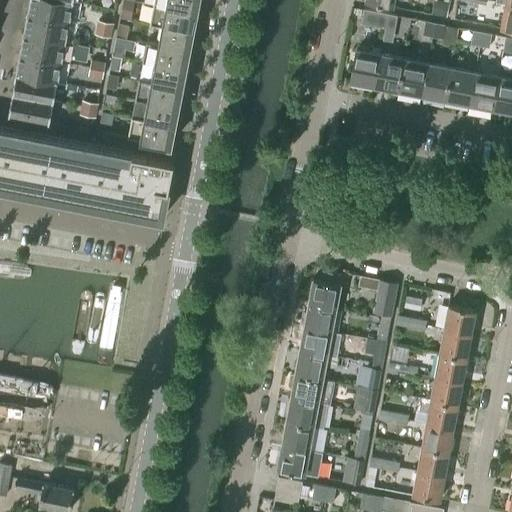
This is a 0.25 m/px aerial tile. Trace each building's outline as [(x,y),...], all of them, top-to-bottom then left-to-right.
[(69,20),(73,0),(70,0),(30,0),(29,12),(69,20)] [(133,0),(131,0),(123,0),(120,18),(130,20),(133,0)] [(196,12),(198,0),(154,0),(154,4),(196,12)] [(511,29),(511,3),(505,3),(500,28),(511,29)] [(192,32),(196,12),(154,4),(150,24),(162,26),(192,32)] [(384,27),(387,13),(364,9),(361,22),(384,27)] [(65,41),(69,20),(29,12),(25,32),(65,41)] [(396,15),(387,13),(384,27),(394,29),(396,15)] [(99,20),(98,27),(112,29),(113,22),(99,20)] [(432,36),(434,22),(427,21),(424,35),(432,36)] [(446,25),(434,22),(432,36),(443,38),(446,25)] [(128,25),(120,23),(117,35),(126,37),(128,25)] [(188,51),(192,32),(162,26),(158,45),(188,51)] [(111,36),(112,29),(98,27),(97,33),(111,36)] [(458,29),(446,27),(444,37),(456,40),(458,29)] [(479,46),(481,31),(473,30),(471,44),(479,46)] [(492,34),(481,31),(479,46),(490,48),(492,34)] [(62,61),(65,41),(25,32),(21,53),(62,61)] [(511,37),(506,36),(503,50),(511,52),(511,37)] [(188,51),(158,45),(146,42),(143,61),(155,63),(185,69),(188,51)] [(124,44),(116,43),(113,55),(121,56),(124,44)] [(374,84),(380,52),(357,48),(350,80),(374,84)] [(398,89),(404,57),(380,52),(374,84),(398,89)] [(58,81),(62,61),(21,53),(17,73),(58,81)] [(121,58),(113,56),(111,68),(119,70),(121,58)] [(421,93),(427,61),(404,57),(398,89),(421,93)] [(92,60),(90,67),(104,69),(106,62),(92,60)] [(143,61),(139,79),(151,82),(155,63),(143,61)] [(445,98),(451,66),(427,61),(421,93),(445,98)] [(181,88),(185,69),(155,63),(151,82),(181,88)] [(468,102),(474,71),(451,66),(445,98),(468,102)] [(103,76),(104,69),(90,67),(89,73),(103,76)] [(493,107),(499,75),(474,71),(468,102),(493,107)] [(54,101),(58,81),(17,73),(13,93),(54,101)] [(117,76),(110,75),(107,86),(115,88),(117,76)] [(511,77),(499,75),(493,107),(511,110),(511,77)] [(178,106),(181,88),(151,82),(139,79),(135,98),(147,101),(178,106)] [(50,122),(54,101),(13,93),(9,114),(50,122)] [(117,97),(106,95),(105,105),(115,107),(117,97)] [(84,100),(82,107),(96,109),(98,102),(84,100)] [(174,125),(178,106),(147,101),(144,119),(174,125)] [(95,116),(96,109),(82,107),(81,113),(95,116)] [(113,114),(102,112),(101,122),(111,124),(113,114)] [(170,145),(174,125),(144,119),(132,117),(128,137),(170,145)] [(174,160),(145,155),(0,126),(0,185),(163,217),(174,160)] [(313,279),(309,303),(336,308),(342,273),(324,269),(322,280),(313,279)] [(380,278),(375,308),(383,309),(382,313),(391,315),(398,282),(380,278)] [(336,308),(309,303),(304,327),(332,332),(336,308)] [(448,304),(443,328),(471,333),(475,309),(448,304)] [(410,327),(411,318),(397,315),(395,324),(410,327)] [(426,321),(411,318),(410,327),(424,330),(426,321)] [(381,319),(377,339),(377,340),(386,342),(390,321),(381,319)] [(332,332),(304,327),(300,350),(336,357),(341,334),(332,332)] [(466,357),(471,333),(443,328),(439,352),(466,357)] [(367,339),(365,353),(374,355),(375,354),(377,340),(367,339)] [(383,362),(386,342),(377,340),(375,354),(374,355),(373,360),(383,362)] [(337,367),(339,357),(336,357),(300,350),(295,373),(323,378),(325,365),(337,367)] [(462,380),(466,357),(439,352),(434,375),(462,380)] [(402,374),(404,364),(389,362),(387,371),(402,374)] [(418,367),(404,364),(402,374),(416,377),(418,367)] [(372,366),(368,387),(377,389),(381,368),(372,366)] [(323,378),(295,373),(295,374),(293,374),(291,375),(289,384),(290,386),(293,387),(291,397),(318,402),(323,378)] [(458,404),(462,380),(434,375),(430,399),(458,404)] [(374,409),(377,389),(368,387),(364,408),(374,409)] [(318,402),(291,397),(287,421),(324,428),(328,404),(318,402)] [(0,398),(0,417),(40,425),(43,407),(0,398)] [(453,428),(458,404),(430,399),(425,423),(453,428)] [(393,421),(395,411),(380,409),(379,418),(393,421)] [(409,414),(395,411),(393,421),(407,424),(409,414)] [(363,413),(359,435),(368,436),(372,415),(363,413)] [(324,428),(287,421),(282,444),(322,451),(326,429),(324,428)] [(449,452),(453,428),(425,423),(421,446),(449,452)] [(365,456),(368,436),(359,435),(355,455),(365,456)] [(320,464),(322,451),(282,444),(278,469),(317,476),(320,464)] [(444,475),(449,452),(421,446),(416,470),(444,475)] [(384,468),(386,459),(371,456),(370,466),(384,468)] [(400,462),(386,459),(384,468),(398,471),(400,462)] [(0,494),(6,495),(13,464),(0,461),(0,494)] [(359,484),(363,462),(354,461),(350,482),(359,484)] [(440,499),(444,475),(416,470),(412,494),(440,499)] [(70,510),(75,487),(43,481),(43,482),(17,477),(15,487),(37,491),(37,492),(41,493),(39,504),(70,510)] [(279,477),(277,489),(300,493),(302,481),(279,477)] [(323,501),(326,486),(316,484),(313,499),(323,501)] [(336,488),(326,486),(323,501),(333,503),(336,488)] [(298,504),(300,493),(277,489),(275,500),(298,504)] [(370,510),(373,495),(363,493),(360,508),(370,510)] [(383,497),(373,495),(370,510),(380,511),(383,497)] [(408,511),(418,511),(420,504),(410,502),(408,511)]
